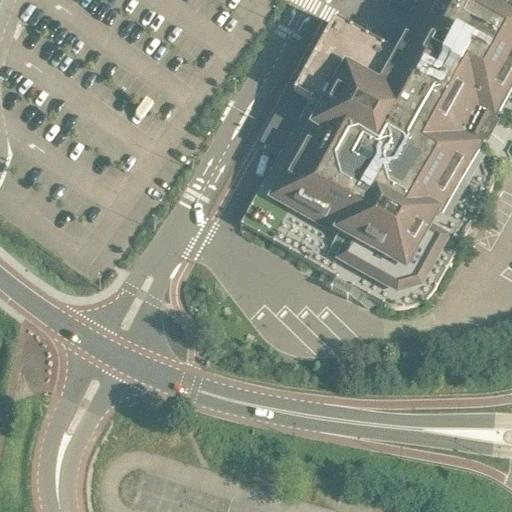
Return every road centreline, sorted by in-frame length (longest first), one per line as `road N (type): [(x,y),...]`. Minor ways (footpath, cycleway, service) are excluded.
road 1 (tertiary): [(421,430),(235,402),(111,355)]
road 2 (unclassified): [(62,511),(63,450),(111,355)]
road 3 (tertiary): [(111,355),(0,278)]
